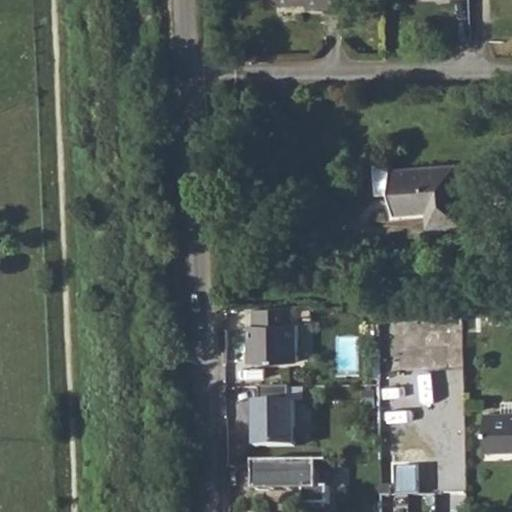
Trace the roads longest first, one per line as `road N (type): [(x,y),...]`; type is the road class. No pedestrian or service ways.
road 1 (unclassified): [(190,79),(206,511)]
road 2 (residential): [(190,79),(511,74)]
